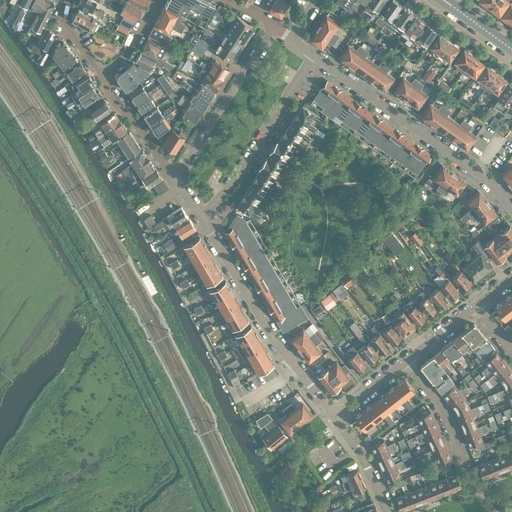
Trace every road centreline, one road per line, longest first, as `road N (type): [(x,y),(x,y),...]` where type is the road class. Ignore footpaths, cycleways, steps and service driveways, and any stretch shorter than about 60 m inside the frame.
road 1 (residential): [(511,209),(302,56)]
road 2 (residential): [(333,417),(204,221)]
road 3 (residential): [(204,221),(302,56)]
road 4 (residential): [(173,178),(271,26)]
road 5 (residential): [(492,511),(473,488),(435,398),(404,361)]
road 6 (residential): [(173,178),(104,77)]
